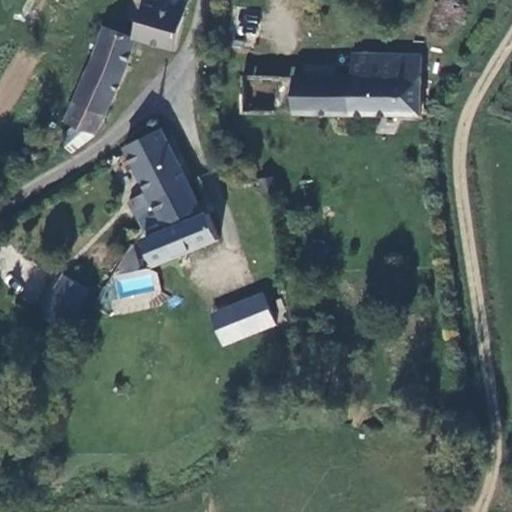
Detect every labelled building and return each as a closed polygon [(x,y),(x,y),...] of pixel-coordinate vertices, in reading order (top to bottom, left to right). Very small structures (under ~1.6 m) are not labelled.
[(136,33),(106,24),(67,124),(75,127),(63,139),(74,151),(99,132),(124,76),(136,36),(177,48),(185,22),(188,0),(187,0),(155,0),(153,6),(144,3),(136,33)] [(352,75),(316,75),(298,75),(241,74),(240,111),(422,114),(423,56),(353,54),(352,75)] [(139,217),(155,204),(193,183),(162,130),(127,145),(147,187),(130,198),(139,217)] [(203,207),(193,183),(155,204),(164,224),(203,207)] [(145,242),(138,235),(128,242),(94,307),(110,314),(120,303),(146,299),(149,309),(174,305),(173,296),(179,295),(170,258),(214,239),(205,216),(145,242)] [(85,296),(64,280),(40,312),(61,328),(85,296)] [(208,312),(221,347),(276,325),(263,291),(208,312)]
